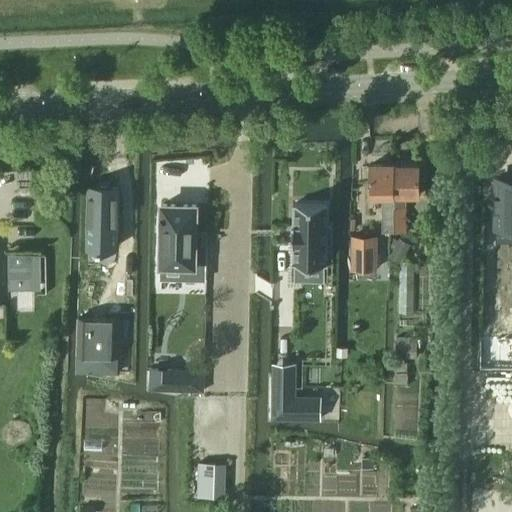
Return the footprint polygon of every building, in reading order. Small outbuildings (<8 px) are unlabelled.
[(419,162),(395,163),(396,197),(396,232),(406,232),(406,196),(420,196),(419,162)] [(395,163),(371,164),(371,173),(372,197),(384,197),(384,207),(383,207),(383,232),(396,232),(396,197),(395,163)] [(118,184),(90,184),(90,244),(118,244),(118,184)] [(293,243),(294,243),(294,264),(296,264),(323,264),(326,264),(326,243),(331,243),(331,224),(326,224),(327,204),(295,203),(294,224),(293,224),(293,243)] [(162,264),(161,278),(184,278),(205,279),(206,246),(195,246),(196,204),(163,204),(162,264)] [(398,240),(391,236),(390,248),(393,249),(389,257),(401,263),(411,243),(400,237),(398,240)] [(354,238),(353,266),(375,267),(376,238),(354,238)] [(40,254),(7,255),(7,290),(41,290),(41,289),(40,254)] [(415,264),(399,264),(397,313),(415,313),(415,264)] [(117,319),(77,319),(77,363),(117,363),(117,319)] [(418,337),(397,337),(396,354),(396,372),(395,386),(408,386),(409,358),(417,358),(417,347),(420,347),(420,339),(418,339),(418,337)] [(152,369),(151,389),(203,390),(204,370),(152,369)] [(273,378),(273,417),(295,418),(320,418),(321,396),(295,396),(295,379),(273,378)] [(374,459),(362,459),(363,469),(374,469),(374,459)] [(198,495),(198,496),(225,496),(226,463),(199,462),(198,495)]
